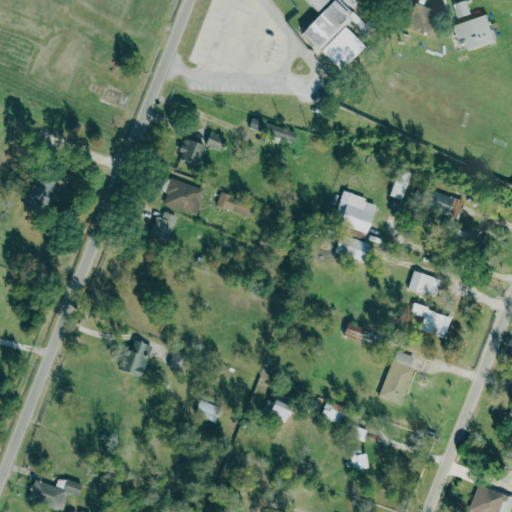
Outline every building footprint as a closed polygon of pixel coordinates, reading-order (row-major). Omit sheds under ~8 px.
[(332,0),(301,31),(319,50),(351,19),(361,29),(365,26),(340,0),(332,0)] [(327,0),(305,0),(316,11),(327,0)] [(462,0),(452,3),(457,18),(470,14),(466,0),(462,0)] [(430,35),(437,9),(414,3),(406,28),(430,35)] [(467,50),(495,40),(485,14),(452,25),(456,38),(462,36),(467,50)] [(248,128),(292,141),(295,131),(271,124),(272,122),(252,116),(248,128)] [(218,148),(223,136),(209,131),(205,144),(218,148)] [(179,151),(182,153),(180,160),(197,167),(205,145),(188,138),(185,146),(181,144),(179,151)] [(25,205),(46,212),(57,178),(35,171),(25,205)] [(169,177),(164,192),(167,193),(164,204),(198,215),(202,201),(248,216),(252,204),(169,177)] [(425,208),(457,218),(463,200),(431,189),(425,208)] [(366,232),(375,202),(341,191),(335,213),(341,215),(338,224),(366,232)] [(155,215),(160,217),(163,210),(179,217),(168,243),(147,234),(155,215)] [(478,228),(456,222),(452,237),(474,243),(478,228)] [(369,242),(340,235),(336,253),(365,260),(369,242)] [(407,288),(425,294),(431,276),(413,270),(407,288)] [(451,316),(412,303),(409,312),(422,316),(418,329),(444,337),(451,316)] [(365,328),(347,321),(342,334),(360,341),(365,328)] [(142,376),(150,344),(133,340),(131,351),(125,349),(119,371),(142,376)] [(376,393),(395,350),(415,359),(411,368),(413,369),(398,403),(376,393)] [(220,408),(198,399),(193,413),(214,422),(220,408)] [(284,423),(290,406),(273,399),(267,415),(284,423)] [(338,422),(344,406),(326,400),(320,416),(338,422)] [(367,467),(365,453),(351,455),(353,470),(367,467)] [(66,478),(62,488),(33,479),(26,499),(56,508),(62,491),(78,496),(82,484),(66,478)] [(477,484),(511,498),(506,511),(468,511),(466,511),(477,484)]
